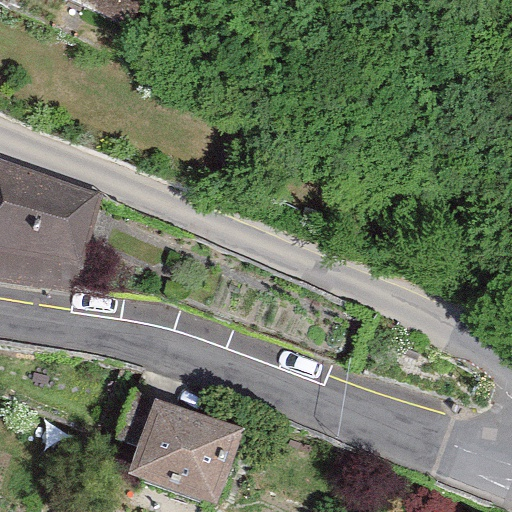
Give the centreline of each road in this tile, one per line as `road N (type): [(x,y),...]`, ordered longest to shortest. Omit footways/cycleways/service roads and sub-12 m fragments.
road 1 (secondary): [(511,369),(426,315),(0,140)]
road 2 (tertiary): [(511,465),(173,351),(0,320)]
